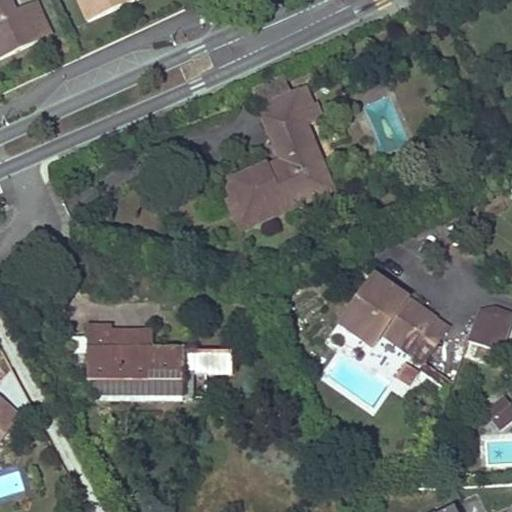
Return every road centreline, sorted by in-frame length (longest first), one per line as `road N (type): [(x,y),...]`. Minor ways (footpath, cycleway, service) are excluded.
road 1 (secondary): [(12,165),(249,61)]
road 2 (secondary): [(236,29),(0,135)]
